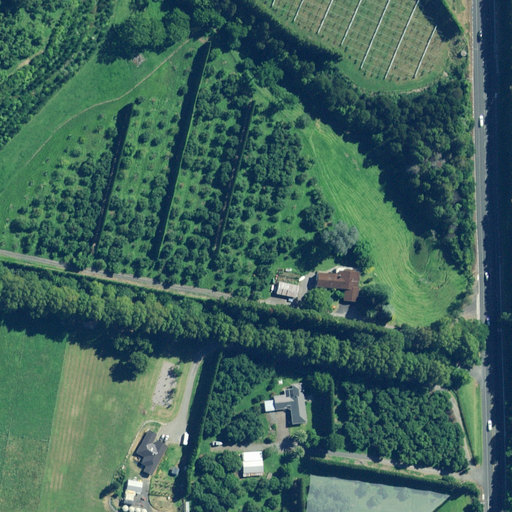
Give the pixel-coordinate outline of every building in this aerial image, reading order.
[(355,288),(357,271),(353,270),(353,269),(337,268),(337,273),(317,272),(316,286),(355,288)] [(297,287),(278,283),(275,294),(295,298),(297,287)] [(284,396),(273,397),(273,401),(263,402),(264,412),(289,409),(291,425),(305,423),(301,384),(291,385),(291,389),(283,390),(284,396)] [(343,438),(340,442),(347,448),(351,443),(343,438)] [(166,454),(160,450),(150,465),(177,482),(181,475),(178,473),(181,468),(164,457),(166,454)] [(262,476),(261,460),(242,461),(243,477),(262,476)] [(141,483),(126,481),(125,491),(140,493),(141,483)]
